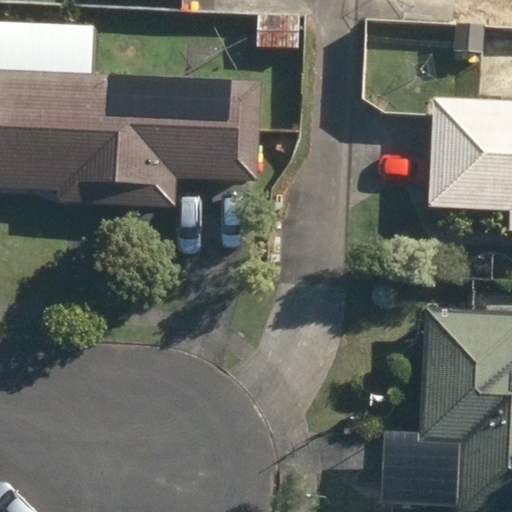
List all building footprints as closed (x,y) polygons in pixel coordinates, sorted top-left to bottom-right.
[(257,52),(302,53),(303,20),(257,20),(257,52)] [(452,70),(479,71),(479,40),(452,39),(452,70)] [(61,205),(175,211),(176,185),(257,189),(262,87),(0,74),(0,191),(62,194),(61,205)] [(511,237),(511,106),(434,103),(428,213),(511,216),(511,237)] [(458,511),(511,511),(511,318),(427,314),(420,447),(462,448),(458,511)]
